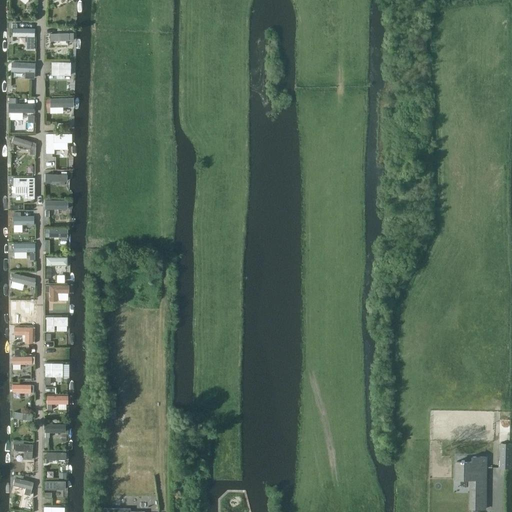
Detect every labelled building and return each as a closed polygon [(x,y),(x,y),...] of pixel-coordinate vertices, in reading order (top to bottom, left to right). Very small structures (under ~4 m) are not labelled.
[(26,40),(35,40),(35,31),(12,31),(12,40),(26,40)] [(50,40),(74,39),(74,32),(50,33),(50,40)] [(34,78),(35,63),(12,61),(11,71),(25,72),(25,78),(34,78)] [(51,65),(51,78),(70,79),(70,65),(51,65)] [(50,107),(74,106),(74,97),(50,98),(50,107)] [(35,112),(35,103),(9,103),(9,112),(35,112)] [(67,134),(46,134),(46,153),(52,153),(52,149),(53,149),(53,142),(67,142),(67,134)] [(30,154),(35,154),(36,143),(13,136),(11,143),(30,149),(30,154)] [(67,174),(67,172),(61,172),(61,174),(45,174),(45,183),(50,183),(50,181),(67,181),(67,174)] [(34,177),(13,177),(13,186),(15,186),(15,194),(27,194),(27,199),(34,199),(34,177)] [(45,209),(67,209),(67,200),(45,200),(45,209)] [(34,216),(20,216),(20,212),(13,212),(13,225),(19,225),(34,225),(34,218),(34,216)] [(35,243),(14,243),(14,252),(35,252),(35,243)] [(46,266),(68,266),(67,257),(46,257),(46,266)] [(35,294),(35,279),(13,273),(11,281),(30,286),(30,292),(35,294)] [(69,294),(69,286),(50,286),(46,286),(46,293),(50,293),(50,302),(57,302),(57,294),(69,294)] [(35,313),(36,303),(12,301),(12,308),(32,310),(31,313),(35,313)] [(67,318),(46,318),(46,333),(53,333),(53,327),(67,327),(67,318)] [(35,338),(35,328),(33,328),(14,328),(13,336),(25,336),(25,344),(33,344),(33,337),(35,338)] [(45,363),(45,385),(50,385),(50,381),(50,377),(62,377),(62,371),(62,363),(45,363)] [(34,394),(34,386),(31,386),(12,386),(12,394),(31,394),(31,393),(34,394)] [(52,411),(52,405),(68,405),(68,397),(47,397),(47,405),(47,411),(52,411)] [(68,430),(69,426),(46,425),(45,433),(65,434),(66,430),(68,430)] [(13,443),(13,450),(24,451),(23,459),(32,459),(32,451),(32,444),(23,444),(23,441),(13,440),(13,443)] [(511,468),(511,443),(501,443),(500,468),(511,468)] [(485,508),(486,456),(473,456),(473,461),(456,461),(455,478),(464,478),(464,473),(472,473),(472,508),(485,508)] [(23,481),(24,477),(15,476),(15,479),(13,487),(31,491),(33,484),(23,481)]
